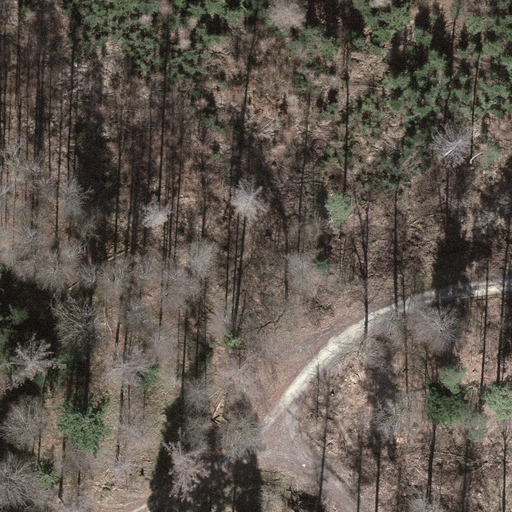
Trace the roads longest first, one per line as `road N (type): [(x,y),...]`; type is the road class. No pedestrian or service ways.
road 1 (track): [(511,287),(434,292),(364,319),(293,378),(245,447),(133,511)]
road 2 (track): [(0,120),(249,324),(293,378)]
road 3 (track): [(256,434),(331,481),(358,511)]
